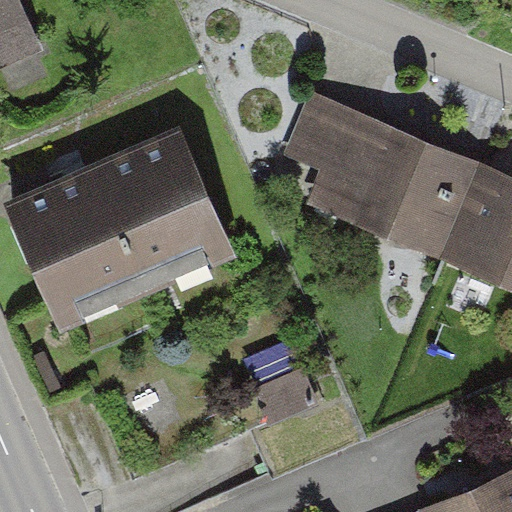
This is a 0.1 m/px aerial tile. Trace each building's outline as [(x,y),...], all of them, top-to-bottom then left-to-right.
[(21,0),(0,0),(0,59),(40,42),(21,0)] [(511,177),(308,96),(283,157),(323,173),(311,203),(511,282),(511,177)] [(188,129),(9,199),(59,326),(238,255),(188,129)] [(273,413),(320,398),(309,364),(262,379),(273,413)] [(511,511),(511,470),(415,511),(511,511)]
